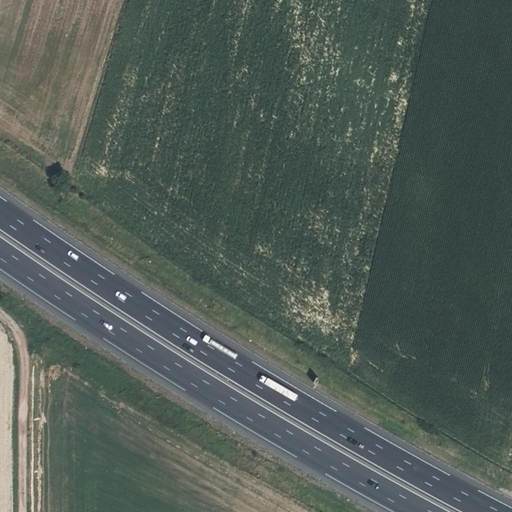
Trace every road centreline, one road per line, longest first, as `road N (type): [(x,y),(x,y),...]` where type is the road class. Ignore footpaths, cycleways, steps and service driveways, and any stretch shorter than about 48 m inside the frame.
road 1 (motorway): [(485,511),(250,380),(0,216)]
road 2 (motorway): [(0,253),(154,358),(417,511)]
road 3 (track): [(24,511),(25,353),(0,310)]
